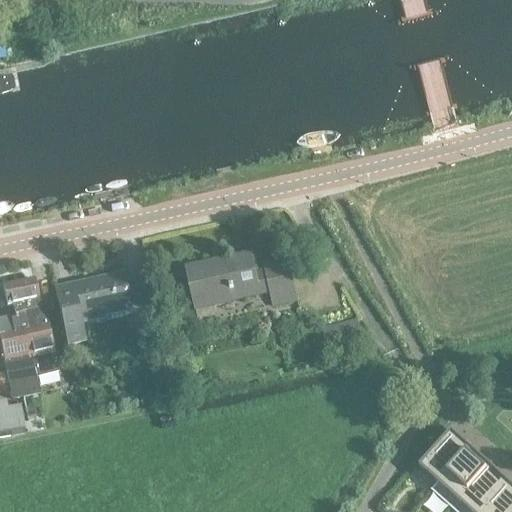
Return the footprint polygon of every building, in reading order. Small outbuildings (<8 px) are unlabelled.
[(31,64),(0,70),(0,110),(40,101),(31,64)] [(273,307),(297,302),(289,263),(265,269),(266,274),(256,276),(252,254),(186,269),(195,309),(270,292),(273,307)] [(78,316),(129,305),(122,275),(54,290),(67,346),(84,342),(78,316)] [(33,366),(55,361),(44,316),(27,320),(25,313),(41,309),(34,280),(2,287),(7,306),(13,305),(16,319),(22,318),(25,332),(14,334),(10,318),(0,319),(0,345),(12,400),(39,394),(33,366)] [(361,337),(357,321),(322,330),(326,345),(361,337)] [(0,433),(24,429),(19,408),(6,411),(4,403),(0,404),(0,433)] [(444,438),(411,475),(431,493),(464,456),(470,450),(450,432),(444,438)] [(464,456),(431,493),(452,510),(484,473),(489,467),(470,450),(464,456)] [(484,473),(452,510),(453,511),(484,511),(503,490),(509,484),(489,467),(484,473)] [(503,490),(484,511),(511,511),(511,487),(509,484),(503,490)]
